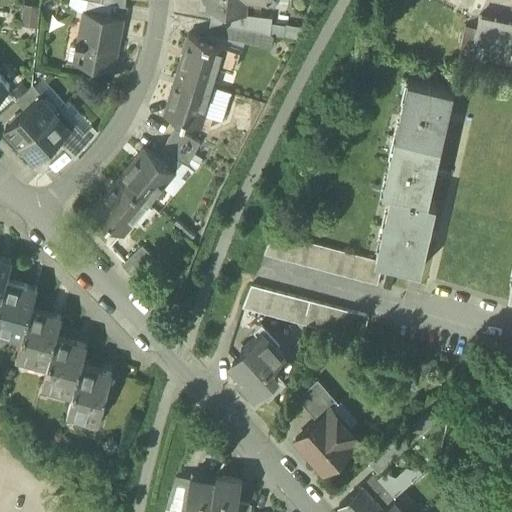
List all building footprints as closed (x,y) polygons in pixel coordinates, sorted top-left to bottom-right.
[(86,10),(87,0),(69,0),(69,5),(77,10),(85,11),(85,10),(86,10)] [(87,0),(86,10),(110,15),(113,3),(101,1),(96,0),(87,0)] [(213,9),(244,13),(245,0),(270,0),(271,0),(270,0),(209,0),(209,8),(213,9)] [(41,4),(23,2),(21,24),(39,26),(41,4)] [(213,9),(210,21),(242,27),(245,13),(244,13),(213,9)] [(76,40),(75,44),(84,46),(82,60),(76,59),(75,61),(113,67),(117,48),(115,47),(120,17),(110,15),(86,10),(85,10),(85,11),(84,12),(87,13),(85,25),(83,25),(79,41),(76,40)] [(242,27),(262,31),(270,32),(271,21),(272,16),(245,13),(242,27)] [(511,60),(511,21),(479,15),(477,26),(471,52),(504,59),(511,60)] [(262,31),(242,27),(210,21),(208,34),(242,40),(259,43),(262,31)] [(285,22),(271,21),(270,32),(275,33),(299,38),(302,26),(285,22)] [(471,52),(477,26),(466,24),(460,50),(471,52)] [(275,33),(270,32),(262,31),(259,43),(272,46),(275,33)] [(176,73),(176,74),(212,85),(219,63),(234,68),(240,49),(207,39),(188,33),(183,50),(185,50),(178,73),(176,73)] [(207,39),(240,49),(242,40),(208,34),(207,39)] [(68,57),(76,59),(82,60),(84,46),(75,44),(70,44),(68,57)] [(511,60),(504,59),(500,75),(511,77),(511,60)] [(0,92),(6,87),(9,84),(0,74),(0,92)] [(200,124),(212,85),(176,74),(176,75),(177,75),(165,113),(200,124)] [(41,95),(55,110),(66,101),(43,75),(34,83),(43,94),(41,95)] [(395,135),(398,135),(441,145),(454,88),(408,78),(407,80),(410,80),(407,97),(404,96),(399,116),(402,117),(399,134),(396,133),(395,135)] [(15,100),(23,108),(40,94),(41,95),(43,94),(34,83),(15,100)] [(0,107),(13,95),(6,87),(0,92),(0,107)] [(6,124),(21,141),(55,110),(41,95),(40,94),(23,108),(6,124)] [(74,120),(84,131),(93,123),(69,97),(66,101),(55,110),(68,125),(74,120)] [(68,125),(55,110),(21,141),(35,158),(57,138),(70,127),(68,125)] [(57,138),(66,148),(84,131),(74,120),(68,125),(70,127),(57,138)] [(84,131),(66,148),(74,157),(94,136),(98,129),(93,123),(84,131)] [(174,126),(168,137),(194,152),(201,141),(174,126)] [(428,200),(441,145),(398,135),(394,153),(391,152),(387,171),(390,172),(386,190),(383,189),(383,190),(391,192),(428,200)] [(188,163),(194,152),(168,137),(162,148),(183,160),(188,163)] [(134,161),(121,178),(145,198),(159,182),(162,184),(175,170),(158,156),(146,145),(133,160),(134,161)] [(158,156),(175,170),(183,160),(162,148),(158,156)] [(195,168),(188,163),(183,160),(175,170),(162,184),(173,194),(195,168)] [(132,214),(145,198),(121,178),(119,177),(108,191),(109,191),(95,208),(123,232),(135,217),(132,214)] [(436,202),(428,200),(391,192),(388,206),(392,207),(389,220),(385,219),(382,230),(386,231),(383,244),(379,243),(375,258),(377,258),(383,260),(412,266),(421,268),(436,202)] [(263,254),(378,283),(383,260),(377,258),(375,258),(272,231),(263,254)] [(122,263),(131,274),(152,255),(143,245),(122,263)] [(0,298),(6,279),(11,259),(0,256),(0,298)] [(0,327),(23,334),(31,306),(36,288),(6,279),(0,298),(0,327)] [(305,322),(363,337),(369,314),(251,284),(243,306),(305,322)] [(18,353),(48,362),(56,334),(62,315),(31,306),(23,334),(18,353)] [(434,343),(436,331),(411,328),(409,339),(434,343)] [(238,371),(257,392),(261,389),(278,373),(272,367),(285,354),(262,330),(242,349),(244,352),(233,363),(240,369),(238,371)] [(43,380),(74,389),(82,362),(87,343),(56,334),(48,362),(43,380)] [(112,371),(82,362),(74,389),(68,408),(99,417),(112,371)] [(261,389),(269,398),(286,382),(278,373),(261,389)] [(297,395),(317,417),(333,403),(334,404),(339,400),(318,376),(297,395)] [(296,437),(324,468),(361,435),(334,404),(333,403),(317,417),(296,437)] [(369,460),(379,470),(404,447),(395,437),(369,460)] [(374,472),(364,482),(384,504),(394,496),(395,495),(374,472)] [(217,473),(216,477),(211,511),(238,511),(243,477),(217,473)] [(211,511),(216,477),(191,474),(186,508),(185,511),(211,511)] [(347,511),(376,511),(384,504),(364,482),(339,504),(347,511)] [(376,511),(409,511),(394,496),(384,504),(376,511)]
